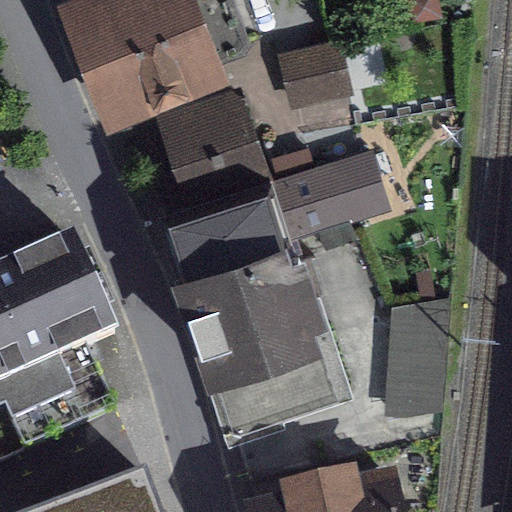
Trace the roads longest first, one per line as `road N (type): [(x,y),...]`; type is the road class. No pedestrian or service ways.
road 1 (residential): [(210,511),(103,200)]
road 2 (residential): [(103,200),(19,0)]
